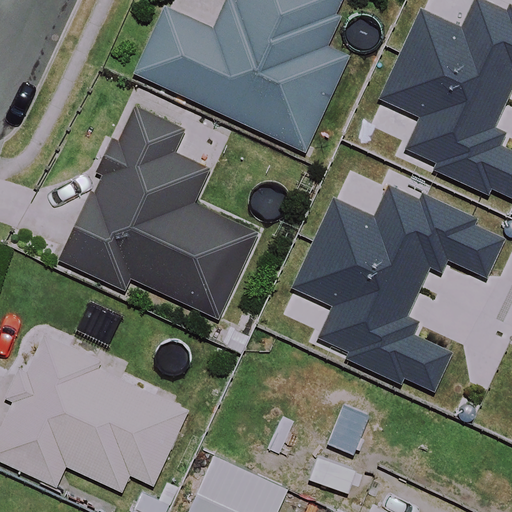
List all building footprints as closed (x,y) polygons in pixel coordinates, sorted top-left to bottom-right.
[(307,149),(351,54),(327,42),(346,0),(237,0),(221,36),(167,11),(139,70),(307,149)] [(511,93),(495,130),(511,137),(511,93)] [(184,129),(137,107),(63,265),(124,293),(131,279),(217,319),(257,235),(199,207),(214,175),(172,156),(184,129)] [(419,128),(393,116),(370,167),(396,179),(419,128)] [(488,239),(350,174),(320,240),(457,304),(488,239)] [(511,327),(474,310),(442,379),(511,412),(511,327)] [(119,379),(127,361),(84,342),(80,352),(45,337),(0,441),(0,459),(58,484),(66,465),(124,490),(131,473),(156,484),(188,409),(119,379)] [(277,511),(289,488),(216,455),(190,511),(277,511)]
